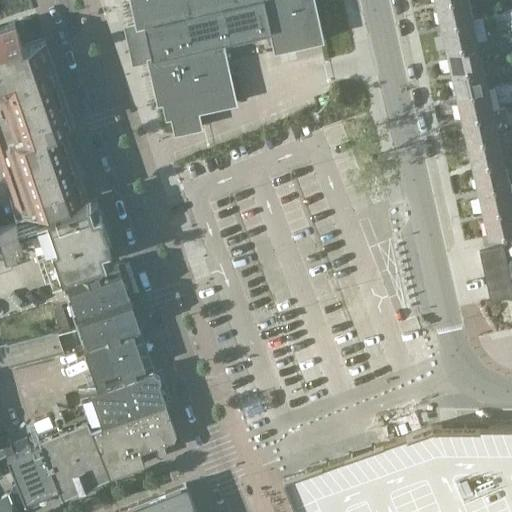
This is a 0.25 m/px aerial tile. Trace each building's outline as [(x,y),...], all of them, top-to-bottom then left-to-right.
[(129,0),(135,24),(143,22),(150,53),(145,54),(156,102),(161,101),(165,117),(170,116),(173,132),(203,125),(199,109),(236,101),(222,38),(268,28),(273,49),(323,38),(323,37),(314,0),(129,0)] [(470,16),(466,0),(433,0),(439,23),(470,16)] [(470,16),(439,23),(444,46),(475,39),(470,16)] [(0,157),(3,166),(5,172),(11,191),(13,194),(20,216),(86,194),(78,172),(77,169),(71,150),(69,144),(63,128),(63,126),(73,123),(70,115),(66,103),(62,90),(59,81),(53,65),(51,59),(45,41),(44,37),(22,44),(14,22),(0,27),(0,157)] [(481,62),(475,39),(444,46),(450,69),(481,62)] [(486,86),(481,62),(450,69),(455,93),(486,86)] [(455,93),(460,116),(491,109),(486,86),(455,93)] [(491,109),(460,116),(465,140),(497,132),(491,109)] [(502,156),(497,132),(465,140),(471,163),(502,156)] [(502,156),(471,163),(476,186),(507,179),(502,156)] [(511,202),(511,199),(507,179),(476,186),(481,210),(511,202)] [(0,235),(4,249),(6,248),(16,245),(14,240),(20,238),(22,242),(30,240),(33,250),(43,279),(58,274),(95,261),(115,254),(108,234),(98,228),(98,227),(95,219),(88,198),(23,220),(23,222),(17,224),(16,221),(0,226),(0,235)] [(511,202),(481,210),(487,234),(511,228),(511,202)] [(0,270),(12,266),(6,248),(4,249),(0,235),(0,270)] [(478,249),(481,262),(504,256),(501,244),(478,249)] [(133,289),(126,270),(123,260),(120,261),(118,261),(116,256),(60,275),(65,291),(72,310),(77,324),(84,345),(145,325),(133,289)] [(507,268),(505,260),(504,256),(481,262),(483,274),(507,268)] [(483,274),(486,287),(510,281),(509,276),(507,268),(483,274)] [(511,290),(510,281),(486,287),(489,299),(511,294),(511,290)] [(8,341),(0,343),(0,344),(5,344),(8,357),(5,357),(6,359),(11,358),(12,357),(51,348),(52,348),(57,346),(62,345),(73,341),(60,302),(53,305),(60,328),(8,341)] [(84,345),(97,381),(152,361),(152,362),(157,361),(145,325),(84,345)] [(238,347),(220,354),(234,391),(253,384),(238,347)] [(51,348),(12,357),(14,367),(53,358),(51,348)] [(154,368),(152,362),(152,361),(97,381),(77,387),(79,393),(77,394),(84,412),(82,412),(85,418),(85,419),(94,416),(168,391),(160,366),(154,368)] [(94,416),(113,470),(144,459),(140,447),(155,442),(157,448),(161,450),(165,449),(166,444),(177,441),(182,431),(178,419),(173,420),(170,413),(173,412),(175,408),(173,405),(170,403),(167,404),(166,400),(170,398),(168,391),(94,416)] [(45,434),(38,437),(40,442),(58,489),(59,491),(64,489),(68,488),(107,472),(113,470),(94,416),(85,419),(85,418),(65,426),(60,414),(53,417),(57,429),(45,434)] [(287,475),(281,477),(292,503),(296,511),(511,511),(511,424),(439,425),(431,425),(426,426),(287,475)] [(25,504),(27,503),(26,502),(58,489),(40,442),(14,452),(6,434),(0,435),(0,445),(2,445),(16,481),(25,503),(25,504)] [(0,511),(20,511),(18,508),(25,503),(16,481),(13,483),(9,491),(8,491),(0,495),(0,511)] [(114,511),(196,511),(185,483),(156,494),(114,511)]
